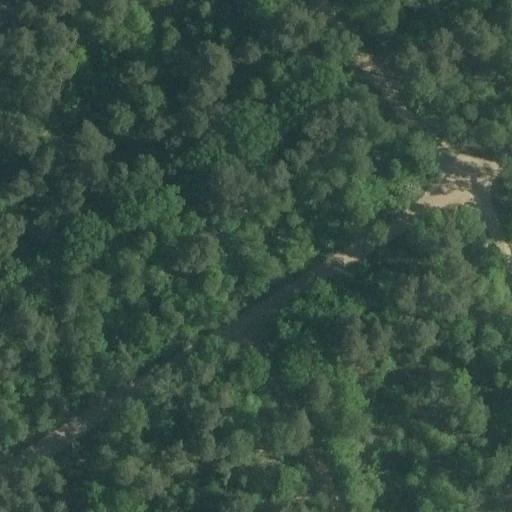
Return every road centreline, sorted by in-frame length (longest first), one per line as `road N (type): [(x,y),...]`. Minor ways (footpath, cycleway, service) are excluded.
road 1 (track): [(511,151),(0,475)]
road 2 (track): [(511,257),(480,192),(374,78),(317,0)]
road 3 (track): [(243,324),(340,511)]
